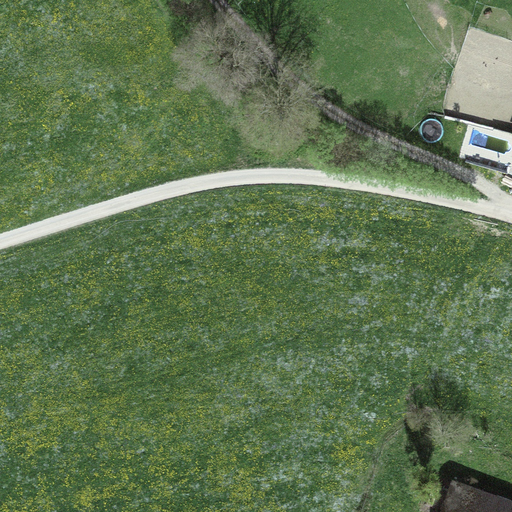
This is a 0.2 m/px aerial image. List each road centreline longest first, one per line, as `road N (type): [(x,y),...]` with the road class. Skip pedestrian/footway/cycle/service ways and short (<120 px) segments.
road 1 (track): [(0,242),(187,187),(284,175),(511,217)]
road 2 (track): [(511,206),(483,184),(325,108),(222,0)]
